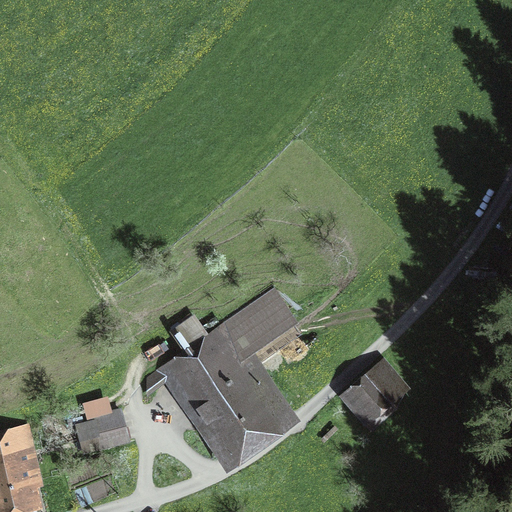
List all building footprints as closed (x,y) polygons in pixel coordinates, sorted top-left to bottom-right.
[(511,199),(511,198),(499,221),(509,229),(511,225),(511,199)] [(274,294),(229,325),(248,351),(292,320),(274,294)] [(273,386),(248,351),(229,325),(172,365),(201,408),(192,414),(223,458),(288,413),(270,388),(273,386)] [(371,428),(395,407),(391,403),(406,390),(382,362),(343,396),(371,428)] [(127,441),(120,412),(94,419),(101,448),(127,441)] [(0,511),(34,503),(30,488),(41,486),(27,427),(0,433),(0,511)]
